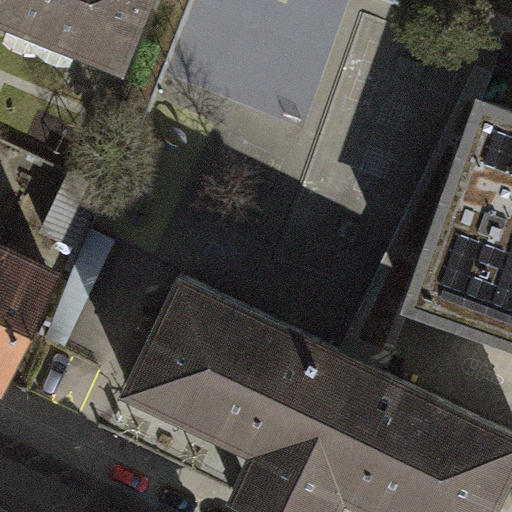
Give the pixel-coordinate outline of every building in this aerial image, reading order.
[(0,0),(0,5),(119,52),(139,0),(0,0)] [(341,341),(387,363),(409,299),(480,100),(491,65),(473,62),(341,341)] [(511,111),(480,100),(409,299),(511,335),(511,111)] [(62,188),(40,238),(81,256),(92,230),(103,206),(62,188)] [(118,241),(92,230),(81,256),(49,328),(75,339),(118,241)] [(52,273),(0,247),(0,373),(2,374),(52,273)] [(488,511),(511,463),(511,431),(177,272),(130,370),(248,427),(222,481),(286,511),(330,511),(343,485),(399,511),(488,511)]
